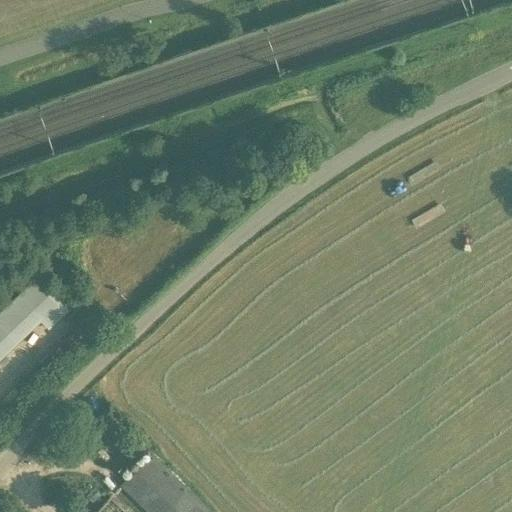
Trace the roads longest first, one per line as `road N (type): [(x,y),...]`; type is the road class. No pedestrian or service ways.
road 1 (unclassified): [(0,473),(99,362),(300,191),(511,74)]
road 2 (unclassified): [(0,61),(186,0)]
